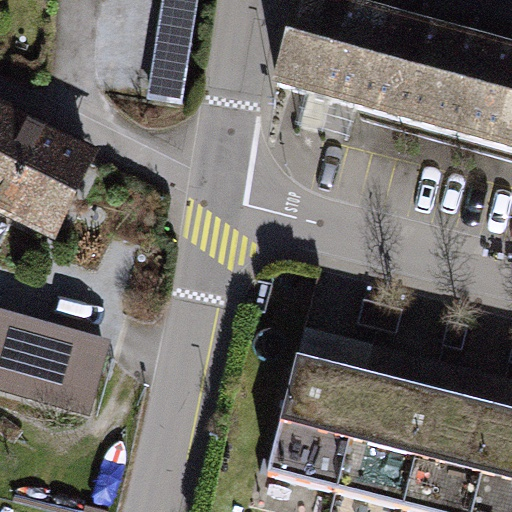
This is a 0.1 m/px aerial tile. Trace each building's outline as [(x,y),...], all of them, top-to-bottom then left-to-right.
[(192,0),(156,0),(140,99),(175,105),(192,0)] [(511,44),(340,0),(309,0),(284,101),(511,158),(511,44)] [(511,0),(340,0),(511,44),(511,0)] [(0,101),(0,214),(52,239),(96,147),(0,101)] [(106,340),(0,309),(0,392),(84,416),(106,340)] [(359,385),(291,368),(260,491),(328,508),(359,385)] [(398,511),(427,402),(359,385),(328,508),(342,511),(398,511)] [(470,511),(494,419),(427,402),(398,511),(470,511)] [(511,511),(511,423),(494,419),(470,511),(511,511)]
